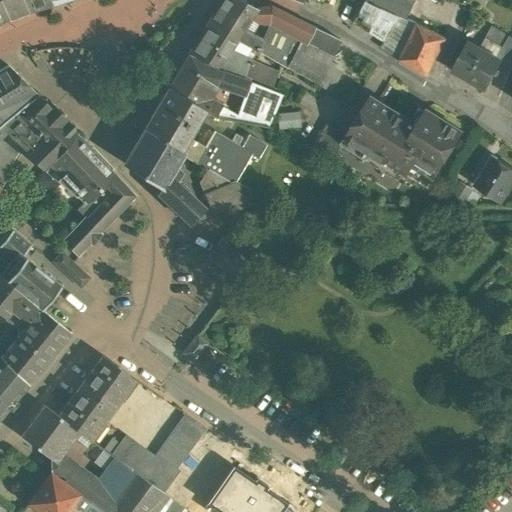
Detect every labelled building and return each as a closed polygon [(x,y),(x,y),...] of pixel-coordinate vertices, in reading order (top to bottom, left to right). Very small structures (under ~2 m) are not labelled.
[(0,0),(0,1),(8,19),(8,20),(26,13),(20,0),(0,0)] [(20,0),(26,13),(51,5),(48,0),(20,0)] [(256,10),(238,0),(223,0),(208,24),(236,40),(243,30),(249,20),(256,10)] [(414,1),(411,0),(365,0),(406,20),(414,1)] [(258,25),(269,26),(271,8),(256,10),(249,20),(258,25)] [(314,28),(271,8),(269,26),(299,43),(306,46),(314,28)] [(236,40),(208,24),(190,53),(218,68),(229,52),(236,40)] [(444,39),(417,25),(405,49),(400,61),(426,75),(444,39)] [(299,43),(269,26),(262,40),(263,40),(256,51),(287,68),(299,43)] [(314,28),(306,46),(333,58),(341,41),(314,28)] [(509,38),(491,28),(485,39),(502,49),(509,38)] [(262,40),(243,30),(236,40),(248,47),(256,51),(263,40),(262,40)] [(405,49),(385,38),(379,48),(400,61),(405,49)] [(502,49),(496,59),(501,61),(500,63),(510,69),(511,64),(511,40),(509,38),(502,49)] [(248,47),(236,40),(229,52),(242,58),(248,47)] [(496,59),(468,42),(451,71),(483,90),(500,63),(501,61),(496,59)] [(333,58),(299,43),(287,68),(319,86),(331,62),(333,58)] [(242,58),(229,52),(218,68),(224,69),(244,77),(250,63),(250,62),(242,58)] [(223,74),(187,57),(174,77),(177,79),(208,99),(210,98),(217,84),(223,74)] [(344,70),(331,62),(319,86),(331,94),(344,70)] [(277,75),(250,63),(244,77),(272,89),(277,75)] [(0,122),(36,94),(8,66),(0,70),(0,122)] [(248,82),(223,74),(217,84),(244,95),(248,82)] [(205,111),(218,116),(222,105),(210,98),(208,99),(177,79),(170,90),(203,110),(205,111)] [(168,89),(145,128),(179,150),(187,137),(203,110),(170,90),(168,89)] [(281,96),(261,89),(256,110),(273,114),(281,96)] [(68,126),(36,94),(0,122),(0,127),(11,138),(24,148),(23,150),(35,163),(42,170),(75,133),(68,126)] [(417,126),(372,97),(349,133),(346,138),(406,175),(415,160),(435,173),(460,132),(427,111),(417,126)] [(251,109),(229,104),(222,105),(218,116),(248,121),(251,109)] [(256,110),(251,109),(248,121),(268,125),(273,114),(256,110)] [(279,116),(280,128),(300,127),(299,114),(279,116)] [(326,126),(310,150),(319,156),(335,132),(326,126)] [(335,132),(319,156),(330,163),(334,157),(346,138),(349,133),(338,126),(335,132)] [(179,150),(145,128),(124,163),(160,186),(167,175),(173,165),(174,164),(180,154),(181,151),(179,150)] [(207,170),(232,185),(234,181),(250,155),(248,154),(249,153),(240,148),(245,141),(235,135),(232,141),(215,131),(205,148),(187,137),(179,150),(181,151),(180,154),(207,170)] [(114,175),(75,133),(42,170),(44,171),(84,201),(85,202),(114,175)] [(0,148),(0,187),(9,177),(23,150),(24,148),(11,138),(7,135),(0,148)] [(263,145),(247,136),(245,141),(240,148),(249,153),(248,154),(250,155),(256,158),(263,145)] [(511,183),(511,168),(493,156),(475,185),(501,202),(511,183)] [(182,172),(173,165),(167,175),(179,185),(178,182),(182,172)] [(232,185),(207,170),(198,183),(208,206),(211,214),(212,215),(244,201),(251,198),(248,189),(234,181),(232,185)] [(59,185),(44,171),(33,183),(49,196),(59,185)] [(85,202),(84,201),(76,209),(84,218),(61,241),(77,257),(90,244),(91,246),(101,234),(100,233),(114,218),(115,218),(134,196),(114,175),(85,202)] [(179,185),(167,175),(160,186),(156,193),(190,224),(212,215),(211,214),(208,206),(203,209),(179,185)] [(13,268),(23,256),(32,245),(10,227),(0,238),(0,257),(3,259),(13,268)] [(242,285),(254,268),(219,241),(207,257),(242,285)] [(88,278),(61,252),(52,261),(79,287),(88,278)] [(0,276),(23,295),(42,272),(23,256),(13,268),(3,259),(0,262),(0,276)] [(254,268),(242,285),(252,293),(265,276),(254,268)] [(59,286),(42,272),(23,295),(40,309),(59,286)] [(23,295),(0,276),(0,315),(4,319),(11,310),(28,324),(40,309),(23,295)] [(28,324),(10,346),(38,371),(69,332),(40,309),(28,324)] [(196,336),(183,353),(192,360),(206,343),(196,336)] [(38,371),(10,346),(1,358),(27,385),(38,371)] [(0,391),(13,402),(27,385),(1,358),(0,356),(0,391)] [(119,367),(102,356),(58,416),(75,428),(74,428),(90,440),(133,378),(118,368),(119,367)] [(0,417),(13,402),(0,391),(0,417)] [(58,416),(43,405),(21,436),(52,457),(74,428),(75,428),(58,416)] [(185,414),(156,455),(175,469),(176,468),(205,428),(185,414)] [(154,457),(125,436),(111,456),(135,473),(140,477),(154,457)] [(154,457),(140,477),(163,493),(179,470),(176,468),(175,469),(156,455),(154,457)] [(135,473),(111,456),(102,468),(126,485),(135,473)] [(232,466),(206,503),(218,511),(280,511),(287,504),(265,488),(266,486),(255,478),(254,481),(232,466)] [(104,511),(116,497),(81,470),(71,469),(61,481),(78,494),(89,502),(88,502),(100,511),(104,511)] [(61,481),(50,473),(28,502),(41,511),(65,511),(70,506),(78,494),(61,481)] [(116,497),(104,511),(148,511),(163,493),(140,477),(135,473),(126,485),(116,497)] [(100,511),(88,502),(89,502),(78,494),(70,506),(77,511),(100,511)]
